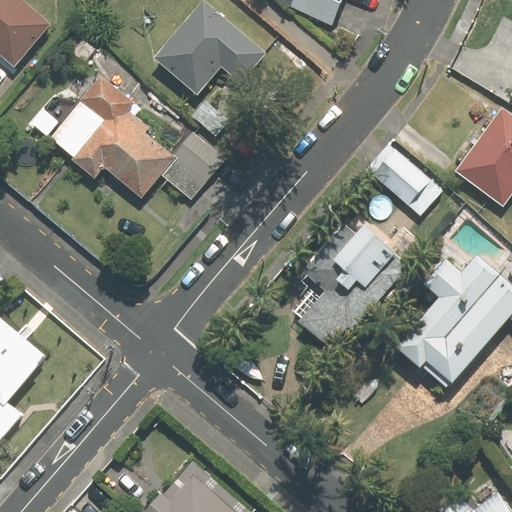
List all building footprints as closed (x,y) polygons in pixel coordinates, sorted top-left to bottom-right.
[(0,0),(0,55),(16,69),(53,28),(21,0),(0,0)] [(298,0),(294,9),(336,28),(348,0),(298,0)] [(244,87),(270,57),(208,3),(158,61),(200,97),(224,70),(244,87)] [(107,171),(142,201),(162,178),(177,161),(148,135),(152,131),(132,114),(135,107),(106,82),(89,101),(114,122),(78,163),(98,181),(107,171)] [(230,125),(207,102),(194,116),(217,138),(230,125)] [(456,171),(505,207),(511,197),(511,115),(503,108),(456,171)] [(197,138),(177,161),(162,178),(192,202),(226,161),(197,138)] [(372,172),(421,217),(444,193),(395,148),(372,172)] [(355,331),(409,263),(364,227),(357,235),(343,224),(303,274),(317,285),(294,315),(328,342),(344,322),(355,331)] [(426,364),(452,386),(484,348),(511,314),(511,286),(478,258),(464,274),(448,260),(425,287),(442,300),(399,352),(421,369),(426,364)] [(511,314),(484,348),(511,371),(511,314)] [(0,442),(24,415),(8,401),(47,356),(0,315),(0,442)] [(150,511),(255,511),(194,461),(150,511)] [(511,511),(499,493),(476,510),(461,497),(457,502),(452,498),(439,511),(511,511)]
